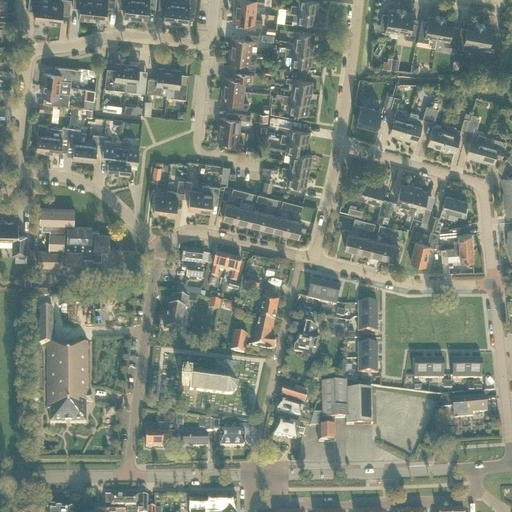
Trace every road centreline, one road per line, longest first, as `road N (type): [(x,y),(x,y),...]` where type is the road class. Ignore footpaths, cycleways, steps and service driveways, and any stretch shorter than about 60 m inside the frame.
road 1 (residential): [(492,285),(482,184),(339,145)]
road 2 (residential): [(478,491),(456,504),(248,506)]
road 3 (residential): [(251,475),(301,256)]
road 4 (tertiary): [(251,475),(473,469)]
road 5 (residential): [(160,249),(129,458)]
road 6 (residential): [(492,285),(414,285),(312,260)]
road 7 (residential): [(511,465),(492,285)]
road 8 (residential): [(36,51),(115,36),(204,45)]
road 9 (residential): [(160,249),(92,188),(20,170)]
road 10 (residential): [(301,256),(205,232),(187,232),(160,249)]
road 11 (residential): [(339,145),(358,0)]
road 12 (tertiary): [(126,477),(251,475)]
road 13 (residential): [(20,170),(26,65),(36,51)]
road 14 (residential): [(213,155),(196,146),(204,45)]
